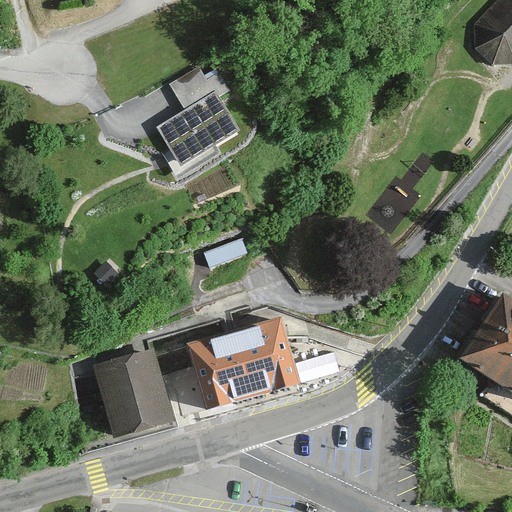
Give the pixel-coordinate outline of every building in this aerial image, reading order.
[(511,0),(497,0),(475,23),(477,47),(494,64),(511,64),(511,0)] [(170,87),(186,113),(215,96),(218,100),(231,92),(220,75),(206,83),(198,70),(170,87)] [(186,113),(156,130),(180,171),(240,137),(218,100),(215,96),(186,113)] [(106,289),(118,276),(106,264),(94,277),(106,289)] [(511,303),(504,299),(464,360),(511,392),(511,303)] [(280,320),(188,345),(206,409),(298,383),(280,320)] [(152,351),(97,365),(116,439),(171,424),(152,351)]
